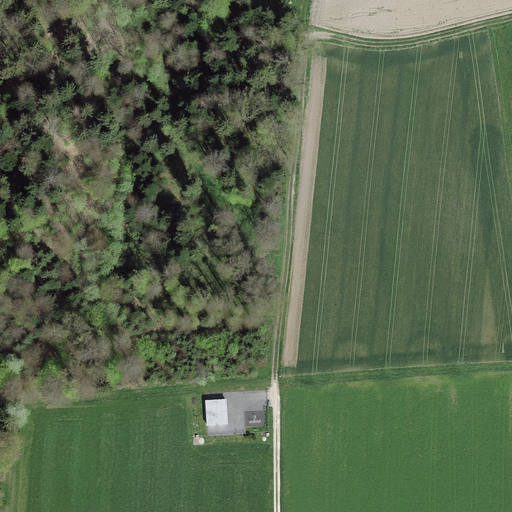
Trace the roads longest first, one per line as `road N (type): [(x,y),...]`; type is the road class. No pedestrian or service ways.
road 1 (track): [(275,511),(276,386),(310,33)]
road 2 (track): [(511,17),(391,45),(310,33)]
